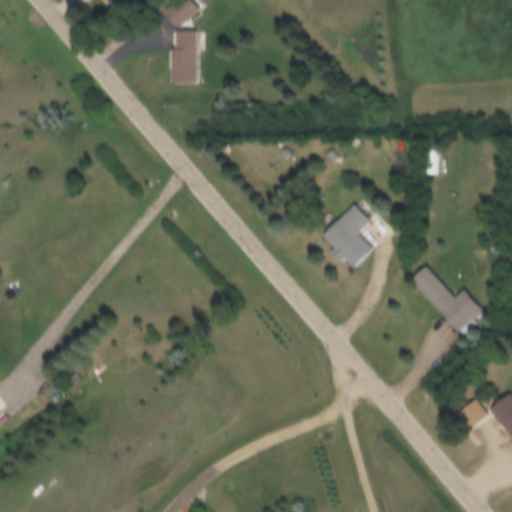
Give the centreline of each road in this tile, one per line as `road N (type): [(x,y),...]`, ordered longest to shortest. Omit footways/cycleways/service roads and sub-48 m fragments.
road 1 (residential): [(483,511),(40,0)]
road 2 (residential): [(334,342),(371,511)]
